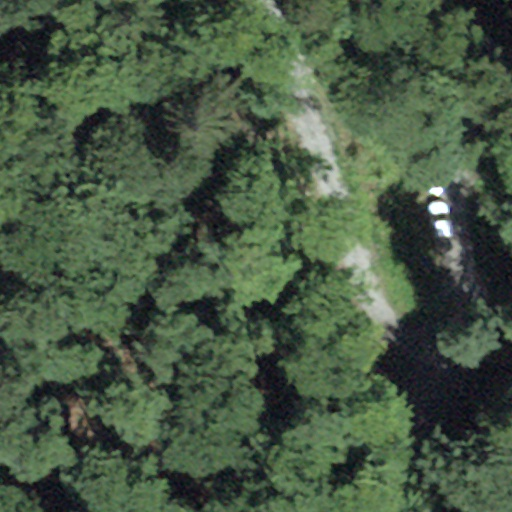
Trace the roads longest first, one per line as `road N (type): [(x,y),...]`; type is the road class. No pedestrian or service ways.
road 1 (track): [(441,0),(450,200),(436,369),(361,511)]
road 2 (track): [(442,321),(232,0)]
